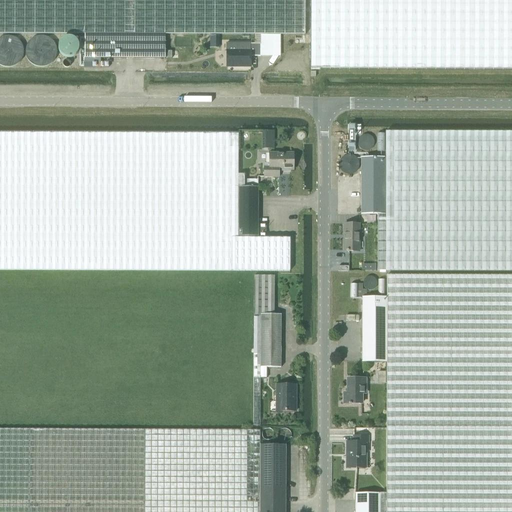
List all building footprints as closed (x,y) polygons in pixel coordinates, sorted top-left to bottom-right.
[(0,0),(0,33),(84,33),(165,34),(305,34),(304,0),(0,0)] [(511,0),(310,0),(310,68),(511,68),(511,0)] [(165,58),(165,34),(84,33),(84,57),(165,58)] [(227,49),(227,66),(236,66),(236,64),(249,64),(249,66),(250,66),(250,56),(260,56),(260,43),(250,43),(250,50),(227,49)] [(258,239),(238,239),(238,180),(245,180),(245,174),(238,174),(238,133),(0,132),(0,270),(289,272),(289,239),(266,239),(258,239)] [(384,214),(377,214),(377,272),(511,271),(511,132),(385,132),(385,157),(384,214)] [(264,177),(271,177),(278,177),(278,169),(291,168),(290,153),(270,154),(270,163),(264,163),(264,177)] [(360,213),(377,214),(384,214),(385,157),(361,157),(360,213)] [(238,180),(238,239),(258,239),(258,225),(258,186),(257,186),(257,180),(245,180),(238,180)] [(358,251),(359,224),(343,223),(342,251),(358,251)] [(274,276),(254,276),(253,426),(260,426),(260,378),(266,378),(266,367),(260,367),(260,314),(274,314),(274,276)] [(379,493),(379,511),(511,511),(511,276),(386,276),(386,297),(385,362),(385,427),(386,431),(385,493),(379,493)] [(385,362),(386,297),(362,297),(362,362),(385,362)] [(280,314),(274,314),(260,314),(260,367),(266,367),(280,368),(280,314)] [(362,393),(365,393),(365,379),(347,379),(347,393),(344,393),(344,404),(362,404),(362,393)] [(295,411),(295,384),(276,384),(276,411),(295,411)] [(258,511),(259,445),(259,430),(0,429),(0,511),(258,511)] [(364,442),(367,442),(367,436),(353,437),(353,442),(346,442),(346,468),(365,467),(364,442)] [(284,511),(285,445),(259,445),(258,511),(284,511)] [(379,511),(379,493),(354,493),(353,511),(379,511)]
